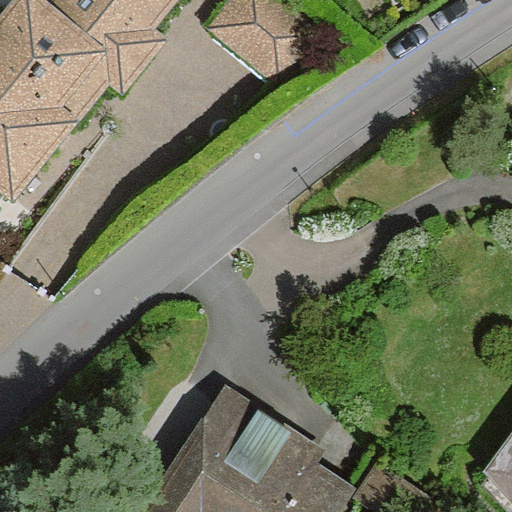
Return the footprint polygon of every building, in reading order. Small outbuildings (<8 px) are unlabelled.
[(0,0),(0,191),(4,187),(66,110),(71,114),(105,73),(119,83),(156,38),(144,28),(167,0),(0,0)] [(279,0),(234,0),(212,28),(283,86),(324,36),(279,0)] [(139,511),(337,511),(350,493),(316,469),(323,459),(224,391),(139,511)] [(511,511),(511,431),(480,474),(509,511),(511,511)] [(433,511),(440,502),(372,459),(350,493),(379,511),(433,511)]
